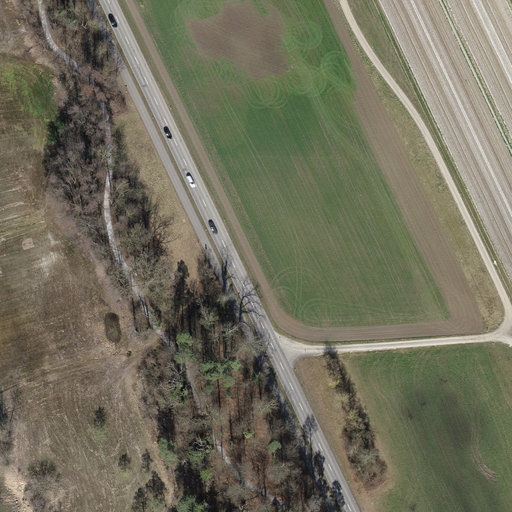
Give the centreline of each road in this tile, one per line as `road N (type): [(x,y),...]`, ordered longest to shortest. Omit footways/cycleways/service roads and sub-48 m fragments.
road 1 (tertiary): [(352,511),(108,0)]
road 2 (track): [(511,315),(429,140),(342,0)]
road 3 (track): [(278,357),(511,332)]
